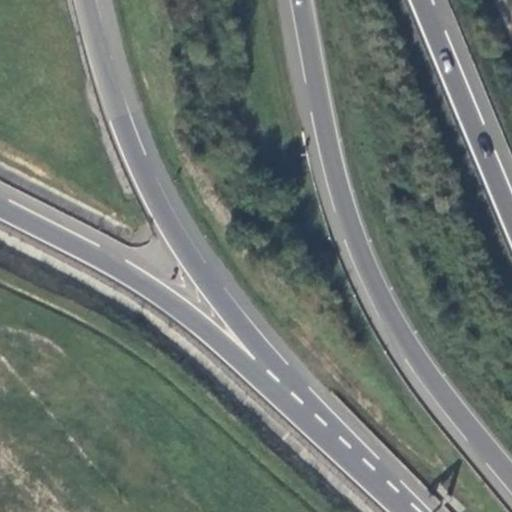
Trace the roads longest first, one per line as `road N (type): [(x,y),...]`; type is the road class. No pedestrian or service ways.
road 1 (trunk): [(300,0),(343,205),(366,269),(399,334),(511,481)]
road 2 (trunk): [(273,377),(148,169),(93,0)]
road 3 (trunk): [(273,377),(120,268),(0,204)]
road 4 (trunk): [(511,214),(422,0)]
road 5 (trunk): [(414,511),(273,377)]
